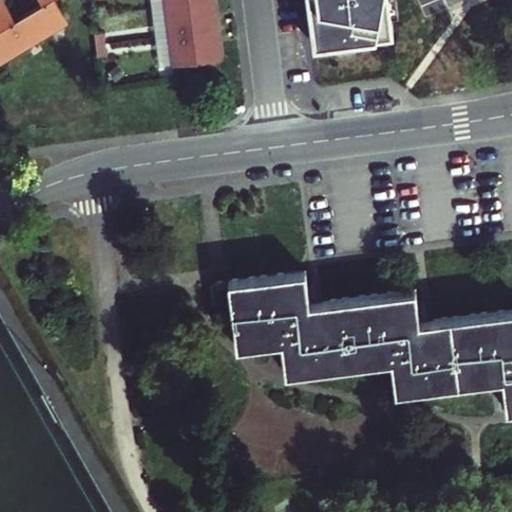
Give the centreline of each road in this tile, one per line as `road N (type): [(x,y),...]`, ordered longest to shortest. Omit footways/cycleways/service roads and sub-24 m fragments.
road 1 (residential): [(276,147),(96,171),(1,210)]
road 2 (residential): [(511,113),(276,147)]
road 3 (residential): [(257,0),(276,147)]
